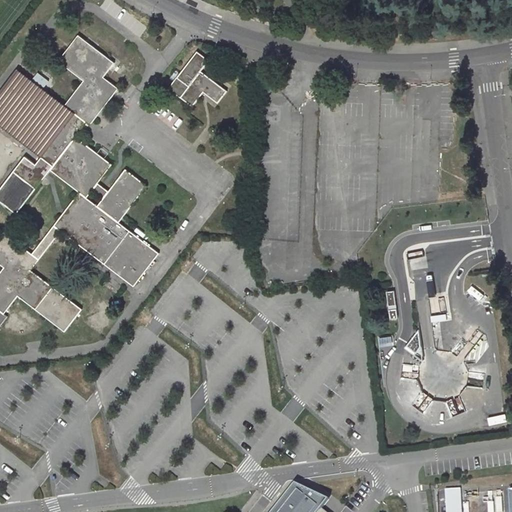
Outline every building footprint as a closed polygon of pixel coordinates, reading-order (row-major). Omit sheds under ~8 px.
[(63,16),(51,33),(70,47),(79,35),(82,31),(121,61),(113,72),(109,70),(104,77),(119,88),(125,92),(131,84),(136,88),(142,77),(145,70),(145,64),(144,57),(139,50),(120,34),(93,13),(87,11),(79,10),(71,12),(63,16)] [(105,158),(77,137),(87,123),(91,126),(119,88),(104,77),(109,70),(115,63),(79,35),(70,47),(67,51),(59,61),(83,80),(64,106),(43,90),(48,83),(38,76),(33,82),(23,75),(17,70),(0,92),(0,128),(1,127),(41,157),(36,164),(25,156),(0,189),(0,200),(17,214),(48,174),(51,170),(80,192),(66,211),(63,215),(60,218),(48,234),(45,238),(37,249),(33,254),(4,233),(0,238),(0,264),(4,268),(0,273),(0,326),(8,316),(5,314),(19,296),(48,319),(65,332),(83,309),(32,270),(62,231),(86,250),(134,287),(161,253),(120,222),(125,215),(147,185),(126,169),(120,177),(118,180),(109,191),(104,188),(101,185),(98,183),(112,164),(105,158)] [(193,107),(204,92),(218,103),(228,91),(202,70),(205,66),(210,60),(198,51),(181,73),(176,70),(170,77),(171,77),(175,81),(169,88),(193,107)] [(239,75),(233,83),(240,88),(249,76),(242,71),(239,75)] [(330,511),(324,506),(330,497),(317,491),(297,482),(279,506),(274,511),(330,511)] [(448,489),(449,511),(464,511),(463,488),(448,489)]
